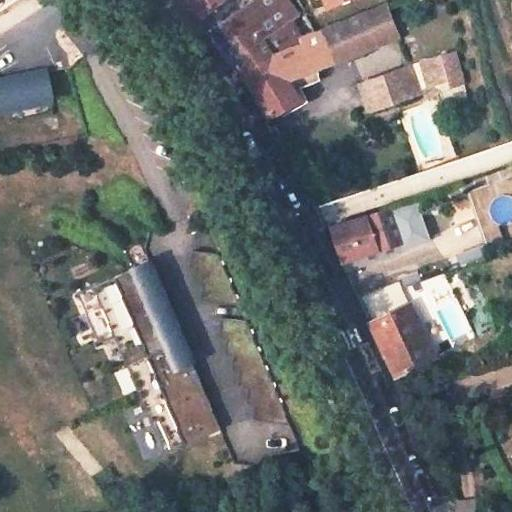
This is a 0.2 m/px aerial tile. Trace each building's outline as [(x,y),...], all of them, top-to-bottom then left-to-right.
[(200,11),(203,15),(220,0),(190,0),(191,1),(194,5),(197,8),(200,11)] [(297,17),(288,0),(253,0),(214,29),(217,32),(220,36),(222,39),(225,43),(228,47),(230,51),(233,54),(235,58),(238,62),(240,66),(279,51),(277,45),(273,34),(297,17)] [(296,102),(285,74),(354,53),(363,81),(347,86),(356,113),(425,92),(398,4),(309,34),(310,40),(298,43),(297,38),(277,45),(279,51),(240,66),(269,113),(296,102)] [(418,59),(425,89),(462,81),(455,50),(418,59)] [(49,73),(0,82),(0,112),(55,102),(49,73)] [(394,204),(396,209),(474,184),(471,176),(453,182),(393,202),(394,204)] [(511,182),(478,193),(500,260),(511,255),(511,182)] [(346,260),(407,240),(394,204),(330,226),(346,260)] [(244,304),(223,255),(196,252),(193,268),(200,269),(198,284),(208,285),(206,300),(244,304)] [(225,427),(155,263),(83,293),(104,344),(118,338),(167,452),(225,427)] [(441,357),(417,304),(376,323),(401,375),(441,357)] [(295,426),(251,322),(226,319),(223,338),(231,339),(229,353),(238,356),(235,371),(244,373),(242,388),(253,390),(251,405),(259,406),(257,420),(295,426)]
